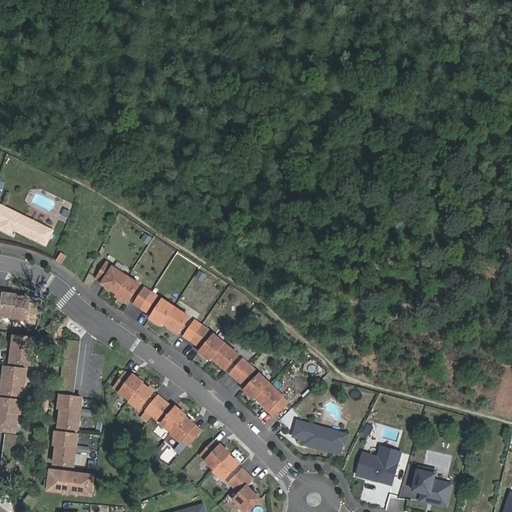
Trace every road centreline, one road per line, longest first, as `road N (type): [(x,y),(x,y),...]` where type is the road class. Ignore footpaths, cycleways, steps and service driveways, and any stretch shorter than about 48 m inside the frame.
road 1 (track): [(511,417),(340,375),(238,283),(0,135)]
road 2 (residential): [(0,262),(43,277),(210,400),(297,485)]
